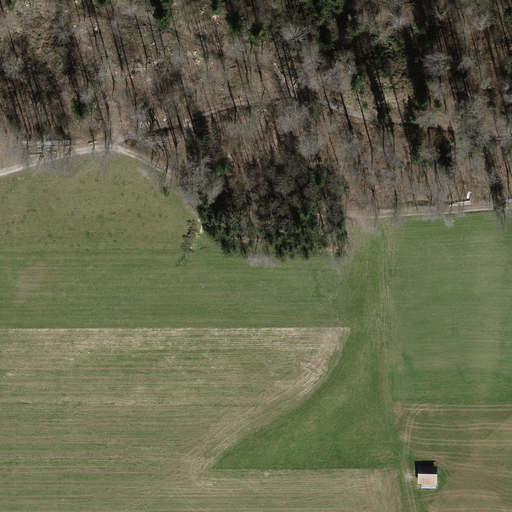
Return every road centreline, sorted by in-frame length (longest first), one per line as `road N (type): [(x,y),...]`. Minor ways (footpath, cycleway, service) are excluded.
road 1 (track): [(511,208),(367,216),(201,182),(122,148),(0,174)]
road 2 (track): [(415,511),(383,376)]
